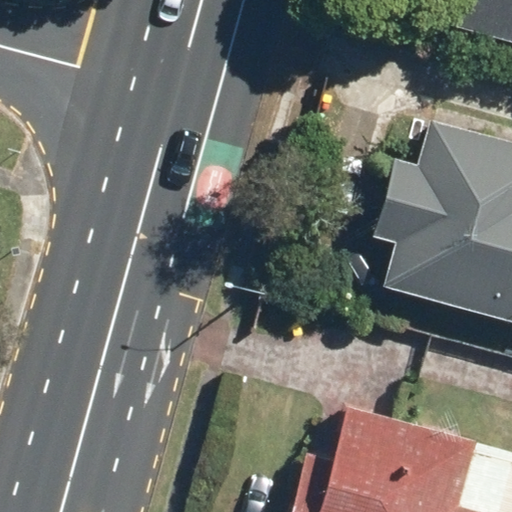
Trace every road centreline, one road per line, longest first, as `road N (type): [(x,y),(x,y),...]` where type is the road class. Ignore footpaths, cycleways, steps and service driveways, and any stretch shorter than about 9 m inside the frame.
road 1 (primary): [(177,96),(56,511)]
road 2 (residential): [(0,47),(177,96)]
